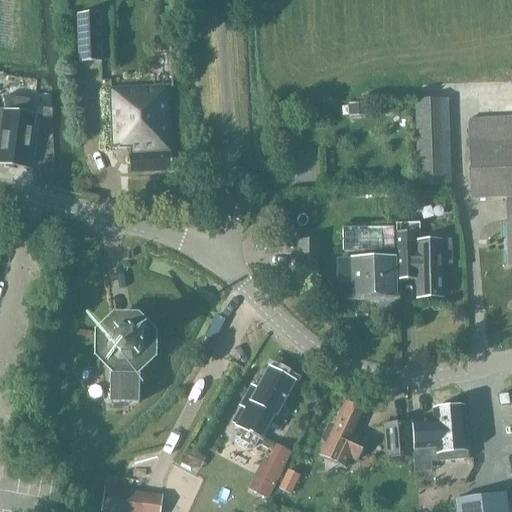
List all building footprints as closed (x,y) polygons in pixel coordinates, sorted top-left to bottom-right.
[(99,14),(77,15),(79,63),(101,62),(99,14)] [(168,87),(110,90),(112,149),(130,149),(131,173),(171,171),(168,87)] [(0,164),(29,169),(36,115),(27,114),(29,101),(5,97),(4,111),(0,110),(0,164)] [(449,184),(446,99),(415,101),(419,185),(449,184)] [(507,222),(508,266),(511,266),(511,117),(469,119),(472,200),(506,199),(507,222)] [(394,251),(394,228),(342,229),(342,252),(394,251)] [(419,233),(396,233),(397,281),(416,281),(417,299),(445,298),(445,260),(454,260),(454,242),(419,243),(419,233)] [(316,243),(300,243),(300,265),(300,268),(316,268),(316,243)] [(393,295),(392,259),(355,260),(356,296),(393,295)] [(108,335),(107,338),(108,338),(108,351),(107,352),(108,354),(109,354),(111,355),(110,375),(110,404),(112,404),(139,404),(140,358),(144,354),(145,352),(145,339),(146,338),(145,336),(144,336),(135,327),(135,326),(134,325),(134,326),(131,325),(119,325),(118,325),(118,326),(116,328),(109,336),(108,335)] [(234,444),(237,448),(246,452),(250,453),(253,450),(258,441),(260,442),(292,383),(269,370),(257,391),(253,388),(242,408),(248,411),(238,430),(240,431),(235,440),(234,444)] [(455,404),(450,402),(446,402),(442,405),(440,409),(433,410),(434,421),(412,423),(414,450),(436,448),(437,454),(444,453),(445,461),(461,460),(460,452),(468,451),(464,407),(457,408),(455,404)] [(325,444),(319,459),(346,471),(351,458),(357,461),(366,441),(353,435),(364,411),(347,404),(336,428),(328,428),(322,441),(325,444)] [(409,423),(384,425),(386,458),(412,456),(409,423)] [(268,463),(253,491),(268,499),(291,454),(276,447),(268,463)] [(183,464),(200,473),(207,461),(190,452),(183,464)] [(507,511),(505,493),(455,500),(456,511),(507,511)] [(104,494),(101,511),(160,511),(162,503),(104,494)]
